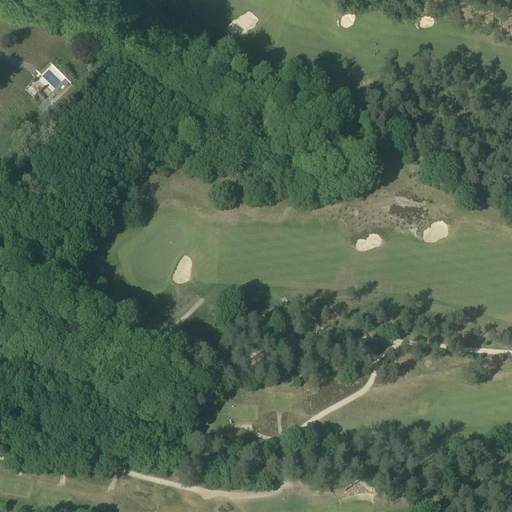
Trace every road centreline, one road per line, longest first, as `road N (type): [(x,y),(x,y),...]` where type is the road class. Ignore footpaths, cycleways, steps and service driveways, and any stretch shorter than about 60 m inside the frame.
road 1 (track): [(0,297),(153,381),(335,336),(366,353),(372,372),(365,393)]
road 2 (track): [(511,356),(335,336),(286,302)]
